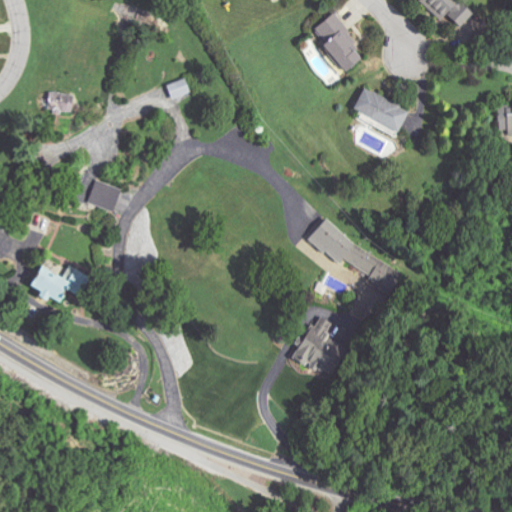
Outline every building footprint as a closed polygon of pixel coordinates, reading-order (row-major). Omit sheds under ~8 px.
[(485,24),(455,0),(423,0),(422,2),(472,41),(485,24)] [(345,72),(366,54),(332,14),(314,29),(325,42),(321,45),(345,72)] [(167,84),(170,99),(190,94),(187,79),(167,84)] [(511,87),(511,88),(511,108),(496,109),(497,133),(511,132),(511,87)] [(409,112),(365,88),(353,109),(398,133),(409,112)] [(74,95),(53,94),(52,113),(73,113),(74,95)] [(121,190),(97,180),(88,202),(112,212),(121,190)] [(344,260),(374,277),(390,287),(400,269),(321,222),(309,243),(342,262),(344,260)] [(28,291),(59,302),(64,289),(77,294),(85,272),(68,266),(64,278),(37,267),(28,291)] [(291,358),(324,376),(340,348),(322,338),(331,323),(319,317),(314,327),(310,324),(291,358)]
